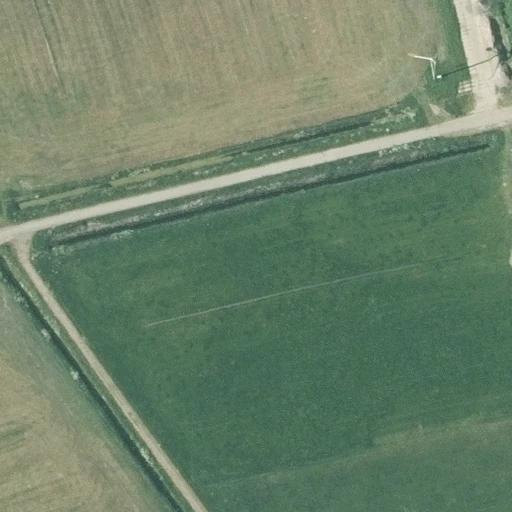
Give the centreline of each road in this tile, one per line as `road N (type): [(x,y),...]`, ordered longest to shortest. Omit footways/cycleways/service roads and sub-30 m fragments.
road 1 (track): [(511,118),(16,235),(0,246)]
road 2 (track): [(16,235),(23,264),(198,511)]
